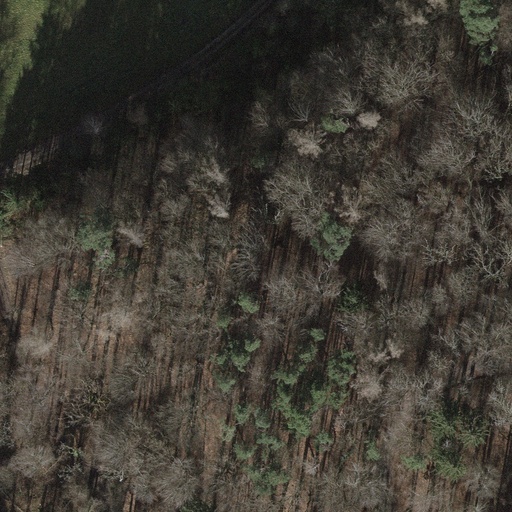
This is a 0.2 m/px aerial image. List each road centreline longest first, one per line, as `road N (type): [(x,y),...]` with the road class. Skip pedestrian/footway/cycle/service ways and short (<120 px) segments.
road 1 (track): [(266,0),(195,57),(0,168)]
road 2 (track): [(511,364),(482,363),(434,382),(400,412),(384,471),(389,511)]
